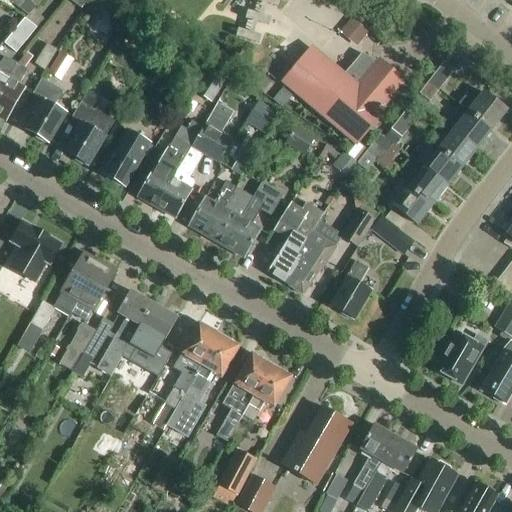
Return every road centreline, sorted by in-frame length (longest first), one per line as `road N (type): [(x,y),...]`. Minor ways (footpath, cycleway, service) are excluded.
road 1 (tertiary): [(373,375),(0,160)]
road 2 (residential): [(511,161),(440,258),(373,375)]
road 3 (tertiary): [(511,455),(373,375)]
